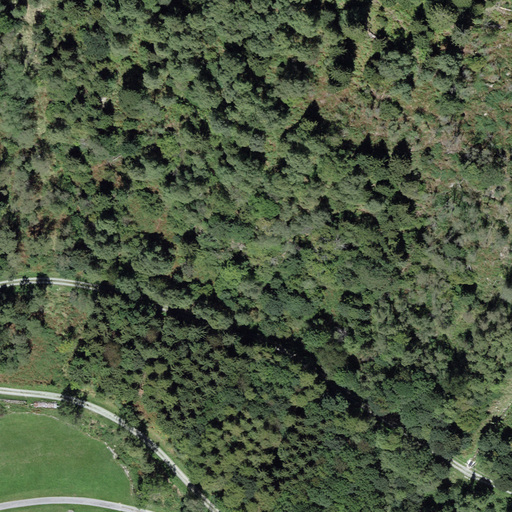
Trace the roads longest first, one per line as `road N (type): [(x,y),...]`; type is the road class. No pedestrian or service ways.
road 1 (track): [(0,287),(80,283),(256,340),(511,490)]
road 2 (track): [(215,511),(159,452),(106,412),(0,390)]
road 3 (track): [(0,507),(69,500),(138,511)]
